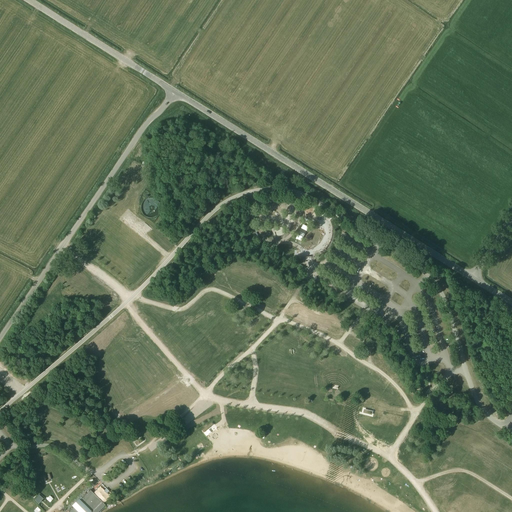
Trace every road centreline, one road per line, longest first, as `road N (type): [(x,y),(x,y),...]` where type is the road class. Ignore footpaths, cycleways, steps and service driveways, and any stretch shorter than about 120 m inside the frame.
road 1 (unclassified): [(0,413),(157,273),(206,216),(246,192),(272,189),(305,197),(422,271),(441,298),(475,403),(504,430)]
road 2 (track): [(127,458),(205,394),(295,301),(361,340),(410,410)]
road 3 (unclassified): [(471,277),(175,91)]
road 4 (track): [(124,304),(205,394),(302,410),(388,456)]
road 5 (unclassified): [(0,338),(175,91)]
road 6 (unclassified): [(175,91),(29,0)]
